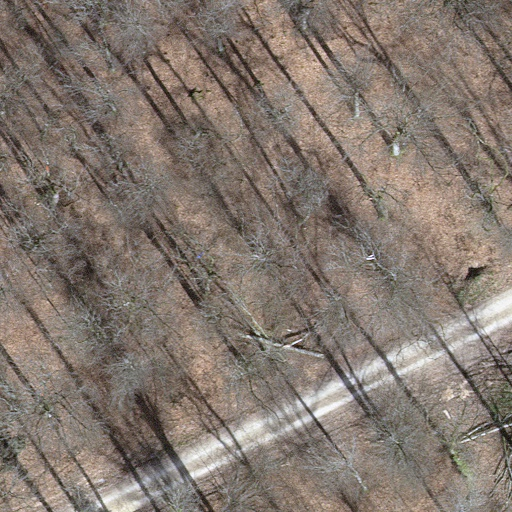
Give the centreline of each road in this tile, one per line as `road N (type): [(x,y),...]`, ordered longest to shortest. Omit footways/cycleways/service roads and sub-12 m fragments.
road 1 (track): [(511,298),(77,511)]
road 2 (track): [(421,346),(473,425),(500,511)]
